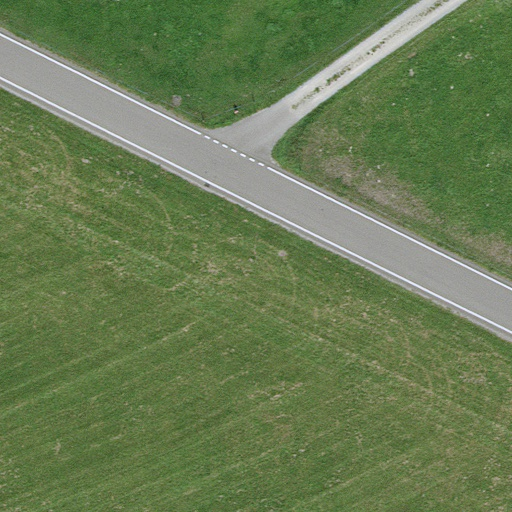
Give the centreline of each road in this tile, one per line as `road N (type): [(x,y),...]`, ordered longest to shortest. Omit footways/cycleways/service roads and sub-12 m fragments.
road 1 (unclassified): [(511,314),(0,65)]
road 2 (track): [(209,167),(455,0)]
